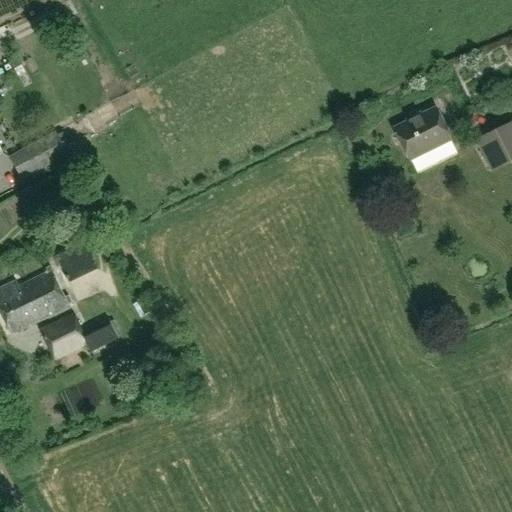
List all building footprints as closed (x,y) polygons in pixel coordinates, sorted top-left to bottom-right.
[(395,129),(410,160),(452,139),(436,108),(395,129)] [(503,166),(511,161),(511,122),(487,135),(503,166)] [(55,133),(10,157),(22,180),(67,156),(55,133)] [(64,279),(74,301),(104,287),(94,266),(64,279)] [(16,282),(0,289),(0,308),(12,334),(69,308),(50,267),(46,269),(47,272),(18,286),(16,282)] [(74,313),(39,329),(55,362),(88,346),(91,352),(118,339),(110,321),(84,334),(74,313)]
